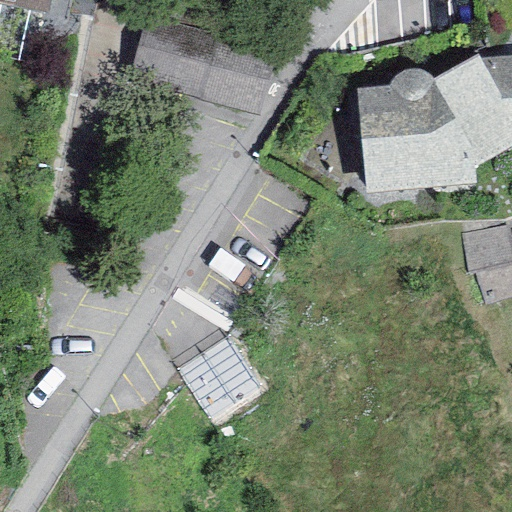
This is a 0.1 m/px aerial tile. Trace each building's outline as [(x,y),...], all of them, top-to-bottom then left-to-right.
[(0,0),(0,4),(48,14),(50,0),(0,0)] [(389,87),(356,91),(366,192),(474,184),(474,168),(511,146),(511,56),(482,59),(478,55),(431,79),(428,75),(421,72),(415,71),(408,71),(401,73),(395,76),(392,82),(389,87)] [(511,246),(508,226),(462,235),(470,276),(511,266),(511,246)] [(225,331),(172,364),(210,423),(262,389),(225,331)] [(211,456),(184,461),(194,506),(221,500),(211,456)]
